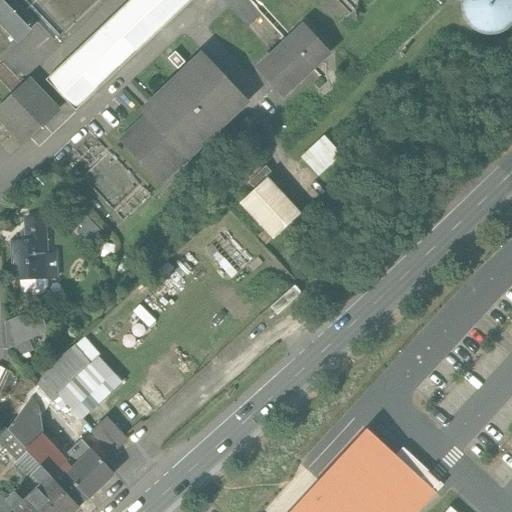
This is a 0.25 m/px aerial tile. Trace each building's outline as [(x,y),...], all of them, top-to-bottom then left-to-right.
[(31,31),(0,0),(0,26),(17,44),(31,31)] [(14,0),(54,42),(59,38),(62,41),(66,37),(63,34),(98,0),(14,0)] [(131,0),(46,81),(76,112),(193,0),(131,0)] [(331,16),(339,18),(348,16),(354,10),(358,2),(357,0),(319,0),(320,4),(324,11),(331,16)] [(511,0),(462,0),(461,4),(462,14),(466,24),(474,31),(483,35),(493,36),(502,33),(511,27),(511,25),(511,0)] [(328,55),(303,28),(258,69),(283,96),(328,55)] [(169,58),(168,59),(178,70),(185,63),(175,53),(173,54),(169,58)] [(244,103),(201,58),(154,104),(160,110),(152,117),(151,115),(123,141),(162,181),(244,103)] [(0,60),(0,82),(14,97),(25,87),(0,60)] [(0,109),(0,119),(24,144),(58,111),(30,82),(25,87),(14,97),(0,109)] [(321,174),(344,153),(327,134),(303,155),(321,174)] [(74,164),(94,145),(90,140),(70,158),(74,164)] [(123,223),(150,196),(98,141),(94,145),(74,164),(71,167),(123,223)] [(300,215),(267,179),(240,204),(273,240),(300,215)] [(86,206),(84,208),(92,216),(94,215),(99,220),(103,217),(97,211),(101,208),(93,199),(90,202),(77,189),(73,192),(86,206)] [(28,240),(13,241),(15,281),(46,279),(45,254),(48,254),(45,218),(27,219),(28,240)] [(272,240),(264,231),(258,237),(266,245),(272,240)] [(125,260),(113,271),(123,281),(137,267),(128,257),(127,257),(126,256),(123,258),(125,260)] [(7,350),(29,340),(47,332),(38,309),(5,324),(6,349),(7,350)] [(12,361),(33,351),(29,340),(7,350),(12,361)] [(75,347),(49,369),(38,386),(52,401),(59,394),(81,417),(118,383),(97,360),(91,365),(75,347)] [(0,392),(9,397),(18,379),(11,372),(5,370),(0,381),(0,392)] [(52,401),(38,386),(32,394),(26,404),(35,415),(28,421),(31,424),(46,410),(52,401)] [(52,476),(51,477),(79,507),(112,476),(81,441),(63,459),(31,424),(28,421),(35,415),(26,404),(21,412),(8,430),(44,467),(52,476)] [(126,441),(108,420),(93,433),(112,453),(126,441)] [(44,467),(8,430),(6,428),(0,438),(0,444),(34,477),(44,467)] [(418,511),(435,494),(370,433),(297,511),(418,511)] [(268,511),(292,511),(333,468),(319,456),(268,511)] [(13,511),(73,511),(79,507),(51,477),(52,476),(44,467),(34,477),(42,486),(22,505),(14,496),(6,504),(13,511)]
